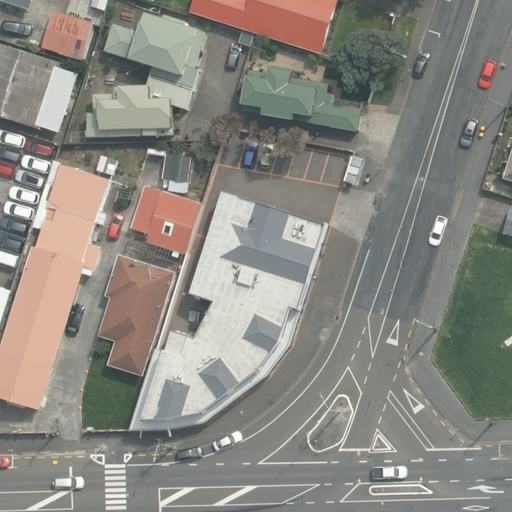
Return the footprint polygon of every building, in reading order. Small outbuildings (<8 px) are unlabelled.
[(59,0),(0,0),(0,21),(6,3),(53,18),(59,0)] [(344,60),(364,2),(358,0),(219,0),(213,16),(344,60)] [(102,26),(63,12),(50,51),(89,64),(102,26)] [(205,80),(219,35),(167,18),(160,39),(140,33),(132,57),(205,80)] [(106,72),(10,43),(0,75),(0,112),(86,138),(106,72)] [(337,89),(283,80),(281,90),(262,87),(257,116),(278,120),(276,129),(318,136),(319,130),(362,137),(367,111),(334,105),(337,89)] [(140,101),(119,104),(124,140),(199,129),(193,82),(138,90),(140,101)] [(91,243),(111,179),(63,164),(64,162),(56,159),(34,226),(44,229),(38,246),(35,245),(0,355),(0,396),(43,409),(87,265),(97,268),(104,247),(91,243)] [(205,203),(147,184),(133,228),(151,233),(150,237),(155,238),(153,242),(189,254),(205,203)] [(333,226),(228,195),(193,295),(220,305),(202,339),(173,330),(149,422),(180,421),(208,415),(262,377),(291,343),(300,311),(307,312),(333,226)] [(511,205),(510,205),(503,233),(511,235),(511,205)] [(145,376),(178,271),(120,253),(107,295),(112,296),(100,335),(117,340),(109,364),(145,376)] [(0,334),(14,289),(0,284),(0,334)]
